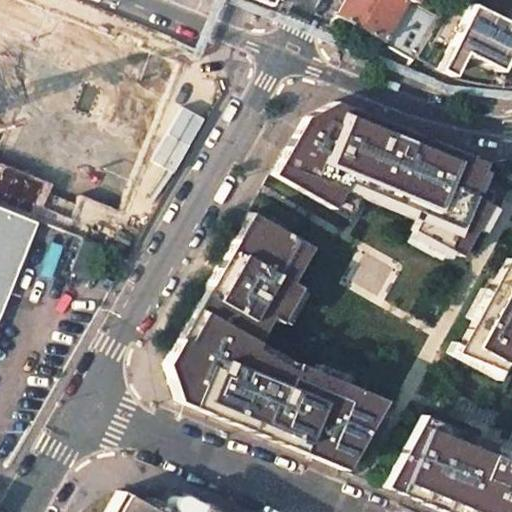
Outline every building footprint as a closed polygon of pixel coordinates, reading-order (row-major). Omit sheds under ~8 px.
[(380,41),(404,0),(342,0),(334,15),(360,30),(380,41)] [(404,0),(380,41),(410,57),(435,16),(408,1),(406,0),(404,0)] [(0,164),(124,211),(179,62),(27,2),(4,59),(0,56),(0,164)] [(506,57),(511,60),(511,12),(506,24),(468,4),(446,43),(462,51),(499,70),(503,63),(506,57)] [(462,51),(446,43),(432,70),(449,77),(462,51)] [(511,67),(511,60),(506,57),(503,63),(511,67)] [(438,246),(440,247),(458,257),(475,227),(482,231),(501,199),(472,182),(480,162),(330,101),(300,117),(268,174),(349,219),(365,192),(384,200),(380,210),(412,223),(406,239),(433,254),(438,246)] [(185,319),(160,363),(173,400),(339,469),(379,400),(350,388),(356,372),(329,361),(323,376),(294,365),(298,359),(271,343),(267,350),(252,342),(255,336),(263,341),(275,320),(287,327),(307,293),(287,282),(307,246),(284,233),(292,221),(265,206),(258,218),(247,212),(185,319)] [(0,208),(0,309),(35,223),(0,208)] [(98,247),(81,241),(70,272),(85,278),(91,265),(98,247)] [(453,352),(469,358),(463,372),(497,385),(501,376),(511,355),(511,260),(504,256),(492,279),(483,274),(457,323),(467,328),(453,352)] [(381,486),(443,511),(511,511),(511,450),(422,413),(381,486)] [(154,511),(118,492),(106,511),(154,511)]
